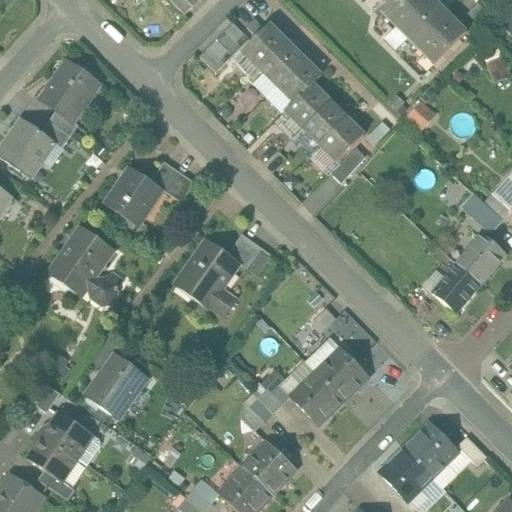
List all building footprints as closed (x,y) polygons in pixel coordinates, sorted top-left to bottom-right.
[(193,8),(185,0),(168,0),(185,17),(193,8)] [(201,0),(185,0),(193,8),(201,0)] [(395,0),(390,5),(381,14),(434,67),(468,33),(435,0),(395,0)] [(234,25),(218,42),(233,57),(249,40),(234,25)] [(269,26),(243,53),(260,70),(287,43),(269,26)] [(233,57),(218,42),(209,51),(224,66),(233,57)] [(287,43),(260,70),(277,87),(304,60),(287,43)] [(209,51),(201,59),(216,74),(224,66),(209,51)] [(304,60),(277,87),(294,104),(313,86),(321,77),(304,60)] [(99,85),(67,62),(40,101),(56,113),(72,124),(73,122),(82,109),(79,107),(95,86),(97,87),(99,85)] [(330,103),(313,86),(294,104),(286,113),(303,130),(330,103)] [(330,103),(303,130),(320,147),(347,119),(330,103)] [(72,124),(56,113),(49,123),(69,138),(78,126),(73,122),(72,124)] [(347,119),(320,147),(337,164),(364,137),(347,119)] [(41,135),(21,121),(0,151),(0,157),(30,179),(31,177),(27,174),(33,164),(36,166),(52,143),(41,135)] [(69,138),(49,123),(41,135),(52,143),(61,150),(69,138)] [(357,150),(331,175),(341,186),(366,159),(357,150)] [(165,164),(151,184),(161,191),(175,171),(165,164)] [(130,169),(104,206),(137,229),(163,192),(161,191),(151,184),(130,169)] [(175,171),(161,191),(163,192),(171,198),(185,178),(175,171)] [(185,178),(171,198),(181,204),(195,185),(185,178)] [(511,210),(495,194),(485,205),(503,222),(511,211),(511,210)] [(503,222),(485,205),(474,216),(492,233),(503,222)] [(114,252),(81,229),(52,270),(73,285),(75,283),(86,291),(87,289),(91,292),(90,292),(92,299),(102,307),(109,305),(117,295),(116,288),(121,280),(112,274),(107,282),(105,280),(98,281),(97,282),(94,280),(114,252)] [(241,236),(227,257),(237,264),(252,244),(241,236)] [(504,257),(480,237),(456,265),(480,285),(504,257)] [(227,257),(206,242),(177,283),(207,304),(205,307),(224,320),(237,303),(219,290),(237,264),(227,257)] [(252,244),(237,264),(247,271),(261,251),(252,244)] [(261,251),(247,271),(257,278),(271,258),(261,251)] [(456,265),(432,296),(456,315),(480,285),(456,265)] [(412,268),(400,283),(409,291),(421,276),(412,268)] [(326,311),(311,324),(320,334),(335,322),(326,311)] [(340,351),(329,362),(329,361),(315,374),(343,403),(352,394),(353,395),(369,379),(341,349),(340,350),(340,351)] [(120,360),(116,365),(111,362),(89,393),(118,413),(136,389),(139,392),(148,379),(120,360)] [(343,403),(315,374),(301,387),(302,388),(291,398),(290,398),(289,398),(318,428),(334,412),(343,403)] [(50,389),(37,409),(47,415),(60,395),(50,389)] [(283,407),(268,391),(259,400),(274,416),(283,407)] [(274,416),(259,400),(250,410),(265,425),(274,416)] [(98,441),(59,414),(47,432),(44,430),(40,436),(77,460),(78,460),(88,467),(100,448),(100,444),(98,441)] [(458,455),(430,425),(413,441),(414,442),(405,451),(433,480),(447,466),(446,466),(457,455),(457,456),(458,455)] [(77,460),(40,436),(37,441),(40,443),(28,461),(45,472),(62,484),(62,483),(77,460)] [(487,459),(467,439),(458,448),(477,468),(487,459)] [(297,472),(267,443),(266,444),(266,445),(256,456),(255,455),(243,469),(272,497),(280,488),(281,488),(297,472)] [(433,480),(405,451),(396,459),(395,459),(379,475),(408,504),(409,503),(408,503),(419,492),(420,493),(433,480)] [(272,497),(243,469),(230,483),(230,484),(220,495),(219,494),(218,495),(236,511),(258,511),(264,507),(263,506),(272,497)] [(62,484),(45,472),(38,482),(68,502),(75,492),(62,483),(62,484)] [(33,511),(42,499),(11,478),(0,495),(0,511),(33,511)] [(205,511),(212,505),(195,491),(187,500),(200,511),(205,511)] [(200,511),(187,500),(178,510),(180,511),(200,511)] [(511,511),(511,503),(508,501),(497,511),(511,511)]
